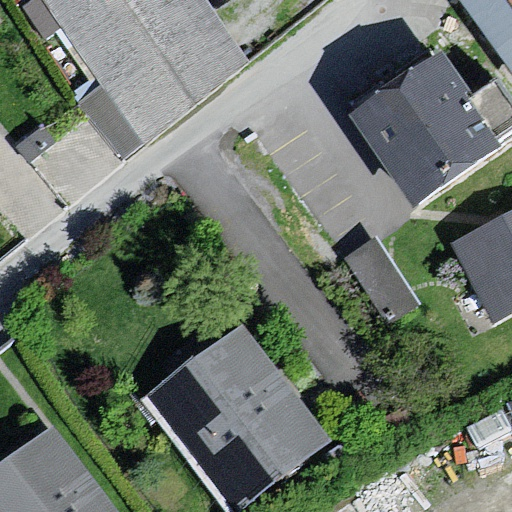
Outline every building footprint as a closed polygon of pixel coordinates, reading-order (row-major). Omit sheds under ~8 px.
[(51,0),(111,78),(84,98),(124,150),(246,58),(201,0),(51,0)] [(511,0),(468,0),(511,59),(511,0)] [(471,100),(440,55),(398,84),(357,112),(417,198),(511,132),(511,107),(495,83),(471,100)] [(92,113),(61,138),(92,177),(123,152),(92,113)] [(511,216),(493,227),(461,243),(499,315),(511,307),(511,216)] [(390,317),(423,296),(382,232),(349,252),(390,317)] [(235,337),(144,402),(222,511),(240,511),(322,448),(235,337)] [(100,511),(43,435),(0,466),(0,511),(100,511)]
